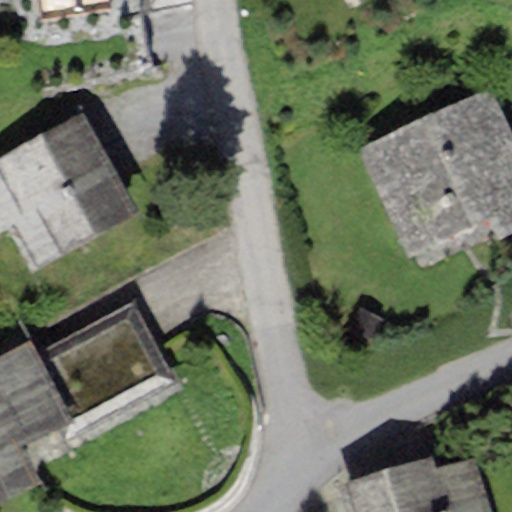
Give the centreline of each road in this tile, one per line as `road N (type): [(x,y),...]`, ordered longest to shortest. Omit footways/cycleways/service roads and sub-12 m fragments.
road 1 (residential): [(317,456),(301,322),(252,167),(217,0)]
road 2 (residential): [(317,456),(511,375)]
